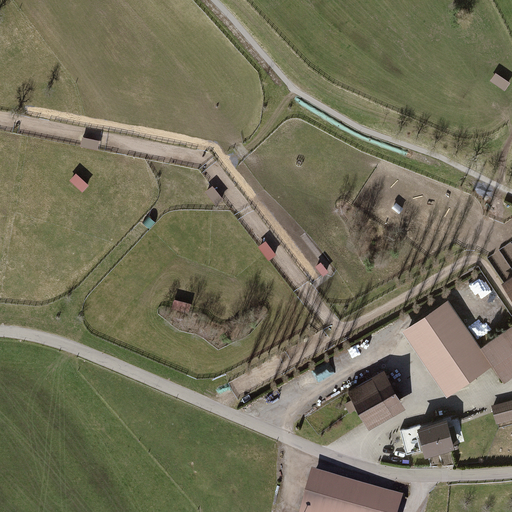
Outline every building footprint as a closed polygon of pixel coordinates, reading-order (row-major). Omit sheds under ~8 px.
[(508,89),(511,80),(497,72),(492,80),(508,89)] [(36,129),(35,136),(46,139),(48,132),(36,129)] [(77,172),(71,180),(84,191),(91,184),(77,172)] [(215,185),(207,191),(218,203),(225,197),(215,185)] [(490,229),(481,225),(473,241),(482,245),(490,229)] [(511,275),(501,283),(511,298),(511,275)] [(447,298),(401,329),(446,395),(492,365),(447,298)] [(511,324),(480,345),(505,380),(511,375),(511,324)] [(363,344),(339,354),(343,364),(367,353),(363,344)] [(385,368),(348,391),(369,428),(406,408),(385,368)] [(511,398),(492,404),(496,423),(511,419),(511,398)] [(451,416),(400,429),(407,454),(423,449),(424,454),(454,447),(454,444),(465,442),(459,418),(452,421),(451,416)] [(398,511),(404,496),(311,470),(299,511),(398,511)]
